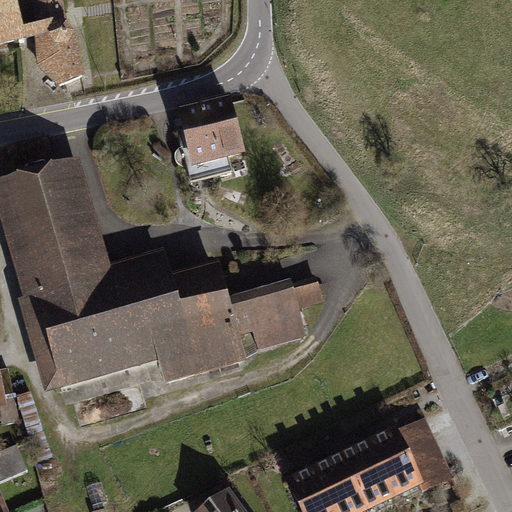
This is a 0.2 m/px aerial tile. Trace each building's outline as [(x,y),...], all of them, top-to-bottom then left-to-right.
[(20,44),(22,43),(24,43),(24,41),(38,38),(40,68),(62,87),(83,78),(74,39),(72,39),(71,34),(69,31),(67,29),(64,27),(60,0),(0,0),(0,45),(18,40),(20,44)] [(250,161),(235,104),(179,119),(197,187),(234,177),(231,166),(250,161)] [(81,168),(0,191),(0,210),(28,307),(19,310),(46,404),(161,371),(167,393),(249,369),(247,360),(310,342),(302,316),(327,309),(321,286),(294,293),(293,288),(232,305),(222,271),(173,285),(165,257),(112,273),(81,168)] [(16,397),(10,370),(0,372),(0,415),(10,413),(7,399),(16,397)] [(379,414),(341,431),(346,443),(384,426),(379,414)] [(430,427),(403,439),(430,498),(431,501),(458,488),(430,427)] [(403,439),(375,452),(401,511),(430,498),(403,439)] [(320,441),(289,455),(294,467),(326,453),(320,441)] [(0,489),(31,477),(19,451),(0,459),(0,489)] [(375,452),(346,465),(367,511),(398,511),(401,511),(375,452)] [(367,511),(346,465),(317,478),(332,511),(367,511)] [(332,511),(317,478),(289,490),(298,511),(332,511)] [(241,511),(230,497),(210,511),(241,511)]
